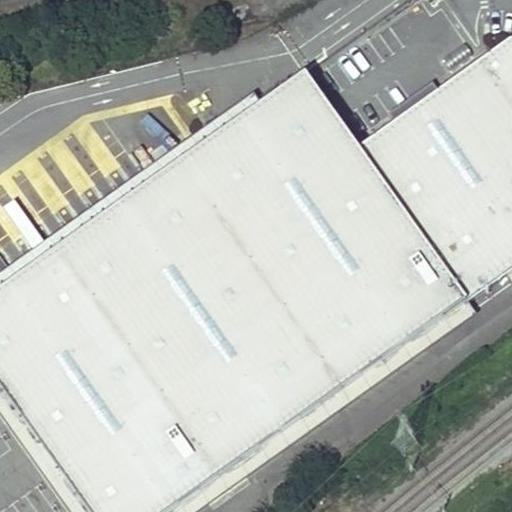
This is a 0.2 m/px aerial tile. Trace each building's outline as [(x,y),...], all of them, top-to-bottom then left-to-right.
[(20,283),(0,296),(0,389),(87,511),(174,511),(184,505),(240,466),(264,449),(511,272),(511,44),(440,95),(397,125),(359,154),(306,79),(255,116),(232,132),(202,153),(56,257),(20,283)] [(390,116),(397,125),(440,95),(433,85),(390,116)] [(225,122),(232,132),(255,116),(247,106),(225,122)] [(49,247),(56,257),(202,153),(195,143),(49,247)] [(0,296),(20,283),(13,273),(0,281),(0,296)] [(271,458),(264,449),(240,466),(247,475),(271,458)]
